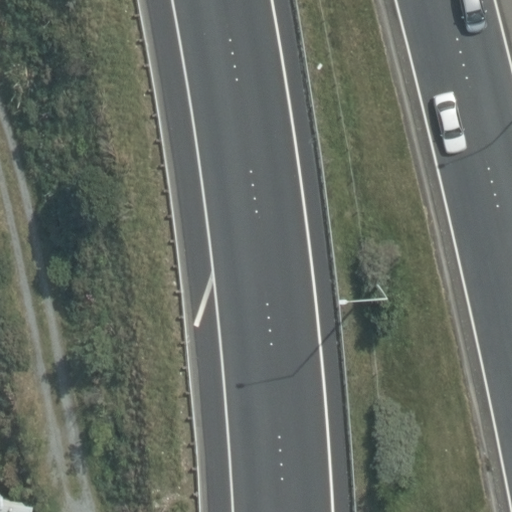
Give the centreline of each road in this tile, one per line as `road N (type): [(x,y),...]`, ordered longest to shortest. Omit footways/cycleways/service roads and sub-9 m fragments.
road 1 (motorway): [(291,511),(265,170),(231,0)]
road 2 (motorway): [(461,0),(511,226)]
